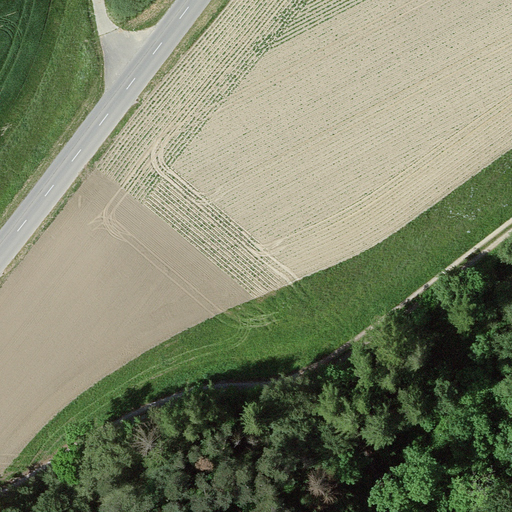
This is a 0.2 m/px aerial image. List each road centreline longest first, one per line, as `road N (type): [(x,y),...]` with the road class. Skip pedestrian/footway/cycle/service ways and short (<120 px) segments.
road 1 (tertiary): [(194,0),(0,252)]
road 2 (track): [(0,495),(164,403),(202,390),(283,388)]
road 3 (track): [(283,388),(340,358),(511,224)]
road 4 (track): [(377,511),(367,458),(334,422),(283,388)]
